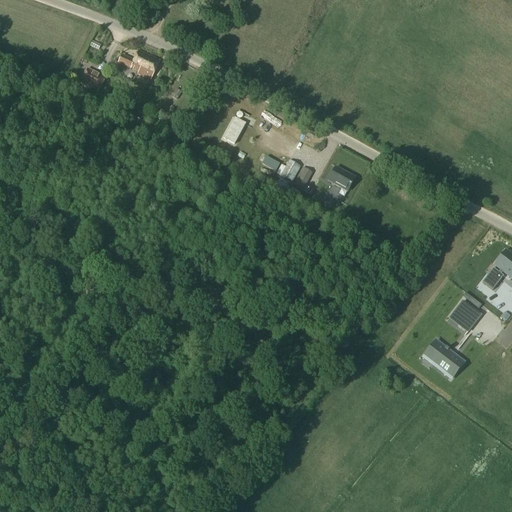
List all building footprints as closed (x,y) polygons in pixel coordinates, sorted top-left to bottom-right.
[(160,60),(138,49),(133,60),(121,55),(118,62),(138,72),(137,74),(151,80),(160,60)] [(106,79),(88,70),(81,84),(99,92),(106,79)] [(252,127),(255,120),(238,111),(235,117),(252,127)] [(222,141),(237,147),(246,124),(232,118),(222,141)] [(261,166),(276,171),(279,162),(264,157),(261,166)] [(300,167),(289,161),(280,176),(292,183),(300,167)] [(312,174),(302,168),(293,185),(303,191),(312,174)] [(354,178),(335,168),(328,181),(347,191),(354,178)] [(299,193),(291,189),(287,196),(295,201),(299,193)] [(493,269),(482,283),(492,291),(503,277),(501,275),(503,273),(503,272),(511,279),(511,256),(509,254),(504,260),(502,262),(503,263),(498,269),(500,270),(498,273),(493,269)] [(453,314),(462,321),(461,322),(458,326),(459,327),(467,333),(466,333),(464,336),(465,336),(467,334),(474,325),(473,325),(465,319),(473,310),(472,309),(472,310),(462,302),(454,314),(453,314)] [(504,312),(501,318),(506,322),(510,316),(504,312)] [(428,354),(437,361),(434,366),(450,378),(449,380),(450,380),(464,363),(436,341),(423,359),(423,360),(428,354)]
